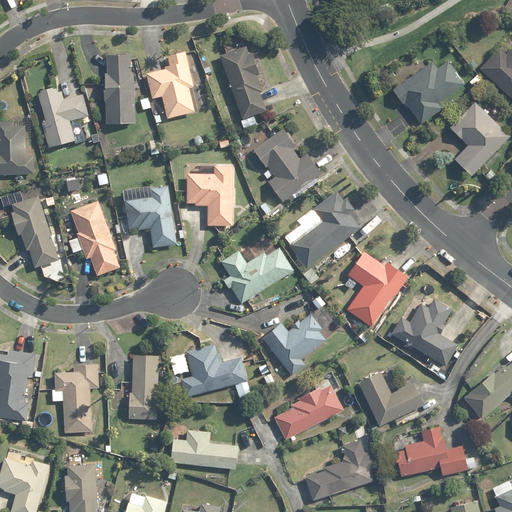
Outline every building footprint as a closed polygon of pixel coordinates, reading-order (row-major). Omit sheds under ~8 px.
[(245,47),(219,56),(242,119),(268,109),(256,77),(261,75),(252,52),(248,54),(245,47)] [(511,49),(507,54),(500,48),(480,68),(511,99),(511,49)] [(195,88),(186,51),(166,56),(169,68),(146,74),(152,99),(163,96),(168,119),(195,112),(190,89),(195,88)] [(131,73),(131,55),(107,55),(106,124),(135,124),(135,73),(131,73)] [(438,69),(433,62),(395,89),(421,125),(443,109),(439,103),(465,84),(449,61),(438,69)] [(41,121),(49,148),(76,141),(71,121),(89,116),(84,95),(65,101),(62,91),(58,93),(56,88),(38,93),(46,120),(41,121)] [(149,97),(139,99),(142,110),(152,108),(149,97)] [(468,145),(454,159),(472,177),(511,137),(475,101),(450,127),(468,145)] [(0,174),(34,174),(34,156),(26,156),(26,125),(0,125),(0,174)] [(296,146),(283,129),(253,150),(273,178),(267,182),(282,203),(318,178),(322,174),(308,153),(303,157),(300,159),(293,148),(296,146)] [(163,139),(149,140),(149,154),(164,154),(163,139)] [(232,227),(233,166),(214,166),(214,176),(187,175),(187,204),(208,205),(207,226),(232,227)] [(107,173),(96,176),(100,186),(110,183),(107,173)] [(78,177),(65,182),(68,193),(82,188),(78,177)] [(169,187),(152,189),(153,197),(126,201),(130,228),(150,226),(153,248),(177,245),(169,187)] [(313,209),(317,214),(308,220),(313,226),(290,243),(307,268),(361,228),(351,214),(355,211),(346,198),(343,200),(337,192),(313,209)] [(17,235),(21,234),(27,250),(30,249),(36,268),(59,260),(37,195),(7,204),(17,235)] [(99,201),(70,211),(87,258),(90,257),(97,276),(120,268),(114,251),(116,250),(99,201)] [(79,237),(69,241),(73,253),(83,250),(79,237)] [(221,262),(230,275),(224,279),(230,288),(232,287),(244,304),(294,271),(279,248),(265,257),(263,254),(247,264),(238,251),(221,262)] [(364,252),(349,274),(363,284),(346,309),(372,328),(408,277),(388,263),(386,267),(364,252)] [(311,267),(303,274),(312,285),(320,279),(311,267)] [(459,345),(441,334),(445,326),(443,325),(451,312),(432,301),(429,308),(421,303),(409,322),(401,317),(391,334),(446,367),(459,345)] [(322,308),(311,315),(300,324),(298,321),(291,325),(293,328),(288,332),(281,322),(262,335),(292,376),(307,366),(302,359),(329,340),(321,330),(332,322),(322,308)] [(194,375),(185,378),(190,397),(248,381),(247,378),(242,357),(221,363),(216,344),(188,352),(194,375)] [(0,419),(28,422),(30,402),(24,401),(27,378),(33,378),(35,353),(8,351),(7,356),(0,355),(0,419)] [(134,356),(131,419),(158,420),(161,357),(134,356)] [(511,362),(507,367),(504,363),(464,397),(483,419),(511,393),(511,362)] [(91,389),(100,389),(99,365),(53,366),(53,400),(63,400),(64,432),(91,432),(91,389)] [(424,404),(413,383),(392,394),(380,371),(358,382),(380,426),(424,404)] [(271,373),(264,376),(271,390),(278,386),(271,373)] [(300,401),(291,406),(293,409),(275,418),(287,440),(344,410),(331,385),(321,390),(320,387),(299,398),(300,401)] [(394,450),(400,477),(440,468),(442,475),(468,469),(463,445),(446,449),(441,427),(422,431),(425,443),(394,450)] [(211,432),(187,430),(186,441),(173,440),(171,463),(236,469),(238,446),(210,444),(211,432)] [(361,441),(344,447),(349,461),(305,476),(314,501),(375,480),(371,469),(376,467),(370,450),(365,452),(361,441)] [(35,511),(49,465),(31,461),(30,466),(4,459),(0,474),(0,487),(17,493),(11,511),(35,511)] [(65,499),(70,499),(70,511),(98,511),(96,464),(68,465),(68,473),(64,473),(65,499)] [(495,511),(511,511),(511,488),(495,496),(499,505),(494,508),(495,511)] [(164,511),(167,502),(130,492),(124,511),(164,511)] [(480,511),(477,499),(450,506),(451,511),(480,511)]
